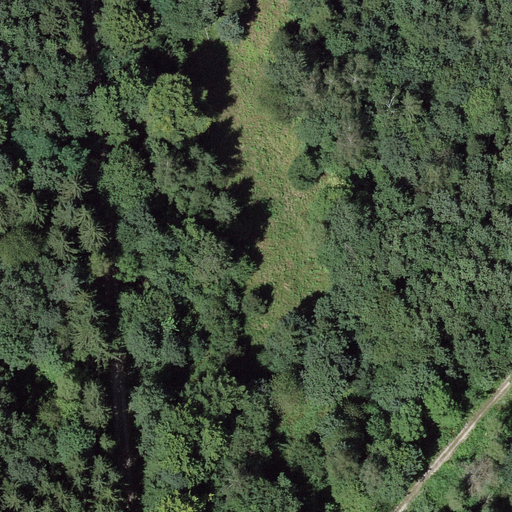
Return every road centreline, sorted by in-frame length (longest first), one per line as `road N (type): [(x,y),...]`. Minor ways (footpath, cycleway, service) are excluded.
road 1 (track): [(126,511),(85,0)]
road 2 (track): [(511,366),(399,511)]
